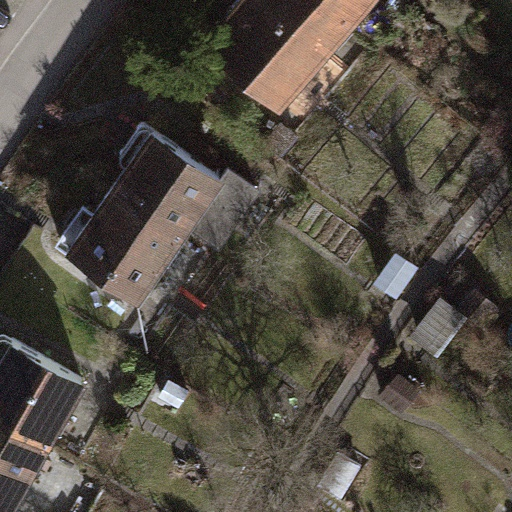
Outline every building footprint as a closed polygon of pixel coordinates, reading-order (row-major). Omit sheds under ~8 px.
[(213,37),(201,53),(279,115),(288,105),(304,118),(326,91),(309,78),(330,52),(264,0),(227,0),(204,30),(213,37)] [(264,0),(330,52),(371,0),(264,0)] [(286,126),(276,141),(294,154),(305,140),(286,126)] [(145,127),(104,187),(184,241),(189,233),(224,257),(265,197),(230,173),(224,180),(145,127)] [(79,204),(54,242),(143,301),(184,241),(104,187),(88,210),(79,204)] [(423,275),(398,259),(379,288),(404,304),(423,275)] [(4,342),(0,348),(0,424),(56,454),(91,388),(4,342)] [(0,424),(0,508),(7,511),(25,511),(56,454),(0,424)]
